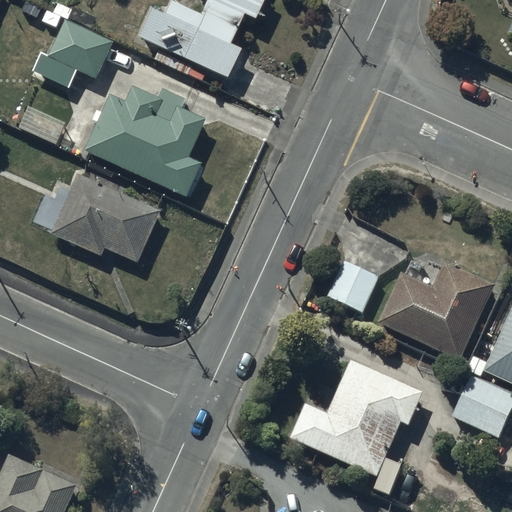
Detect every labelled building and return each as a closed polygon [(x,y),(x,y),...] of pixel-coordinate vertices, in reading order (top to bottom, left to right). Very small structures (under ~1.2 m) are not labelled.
[(157,15),(143,44),(231,86),(246,56),(236,51),(249,23),(260,28),(273,0),(203,0),(214,5),(205,23),(177,10),(171,22),(157,15)] [(66,22),(49,59),(97,81),(114,44),(66,22)] [(111,97),(86,153),(187,199),(202,167),(190,161),(207,123),(182,112),(186,102),(163,92),(159,100),(133,89),(127,104),(111,97)] [(162,214),(79,176),(51,235),(103,259),(107,250),(139,264),(162,214)] [(37,242),(0,226),(0,254),(27,266),(37,242)] [(402,274),(378,325),(459,363),(495,288),(446,265),(434,289),(402,274)] [(511,313),(485,373),(511,385),(511,313)] [(424,395),(351,363),(328,416),(305,405),(289,439),(377,479),(401,425),(409,428),(424,395)] [(511,396),(471,378),(452,419),(500,440),(511,413),(511,396)] [(67,511),(79,487),(10,457),(0,478),(0,511),(67,511)]
